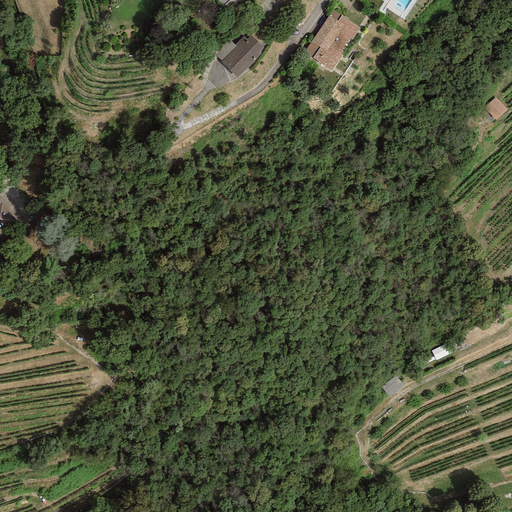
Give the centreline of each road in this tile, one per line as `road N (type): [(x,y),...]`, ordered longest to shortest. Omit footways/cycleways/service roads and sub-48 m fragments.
road 1 (residential): [(323,0),(247,100),(176,122)]
road 2 (residential): [(277,0),(208,49),(201,85),(176,122)]
road 3 (track): [(511,338),(392,396),(368,416)]
